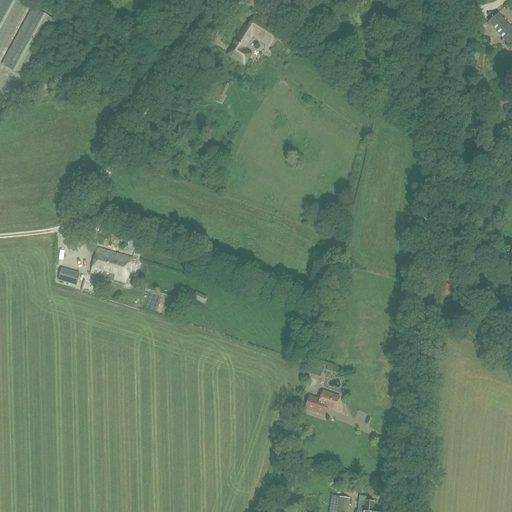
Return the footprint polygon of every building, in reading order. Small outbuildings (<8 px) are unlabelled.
[(0,0),(0,57),(27,7),(14,0),(0,0)] [(56,23),(33,10),(2,66),(26,79),(56,23)] [(511,30),(498,14),(488,22),(507,44),(504,46),(509,51),(511,49),(511,30)] [(244,26),(227,55),(237,61),(244,65),(248,59),(238,53),(241,48),(243,50),(252,36),(270,46),(279,30),(254,16),(247,28),(244,26)] [(295,50),(302,42),(294,34),(287,42),(295,50)] [(468,59),(465,84),(474,85),(476,66),(479,67),(479,60),(468,59)] [(92,272),(126,283),(133,259),(99,249),(92,272)] [(79,275),(62,270),(59,280),(76,286),(79,275)] [(323,392),(320,400),(309,397),(305,410),(324,416),(326,409),(335,412),(340,397),(323,392)] [(349,511),(351,499),(336,497),(333,511),(349,511)] [(360,500),(358,511),(380,511),(381,509),(374,508),(375,502),(360,500)]
